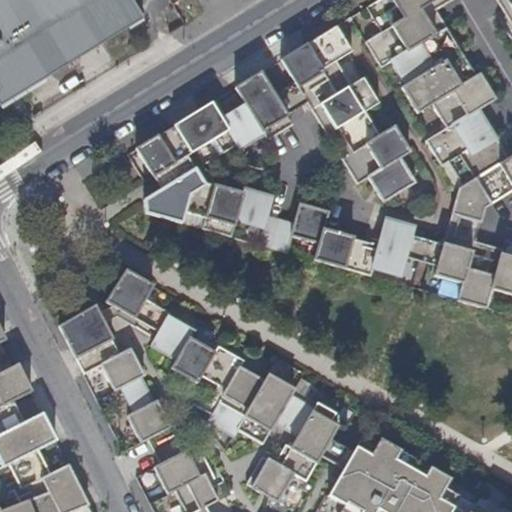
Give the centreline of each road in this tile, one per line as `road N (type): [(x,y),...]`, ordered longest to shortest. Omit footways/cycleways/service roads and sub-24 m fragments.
road 1 (residential): [(0,187),(310,0)]
road 2 (residential): [(114,511),(0,269)]
